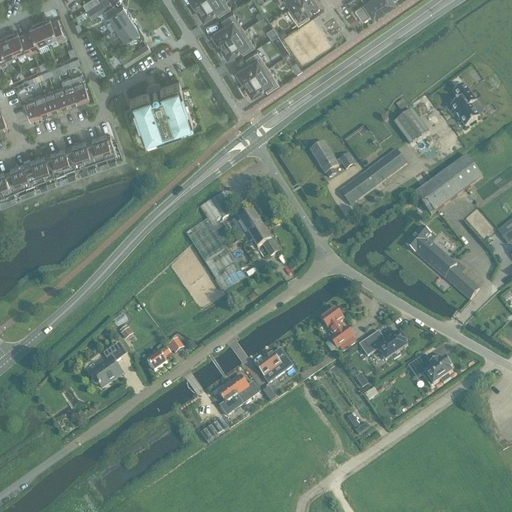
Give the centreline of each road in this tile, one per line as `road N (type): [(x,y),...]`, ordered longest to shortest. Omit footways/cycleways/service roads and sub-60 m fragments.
road 1 (residential): [(0,496),(325,260)]
road 2 (secondary): [(257,143),(463,0)]
road 3 (secondary): [(11,362),(184,196)]
road 4 (secondary): [(438,0),(250,132)]
road 5 (residential): [(511,367),(325,260)]
road 6 (residential): [(166,0),(243,123)]
road 7 (residential): [(325,260),(257,143)]
road 8 (residential): [(0,158),(102,119),(102,98)]
